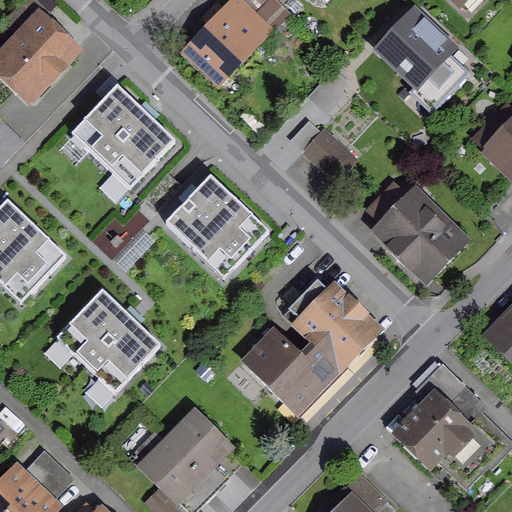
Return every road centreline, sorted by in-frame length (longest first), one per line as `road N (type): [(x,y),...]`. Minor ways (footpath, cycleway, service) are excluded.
road 1 (residential): [(436,336),(131,45)]
road 2 (unclassified): [(265,511),(436,336)]
road 3 (unknown): [(118,511),(0,393)]
